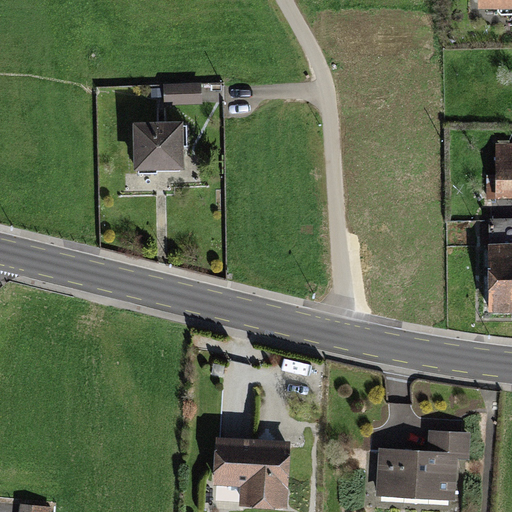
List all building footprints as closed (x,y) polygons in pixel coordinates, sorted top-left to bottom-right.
[(511,0),(475,0),(476,10),(511,11),(511,0)] [(185,85),(159,86),(159,102),(186,101),(185,85)] [(177,126),(133,126),(133,173),(177,173),(177,126)] [(511,150),(494,150),(493,194),(511,194),(511,150)] [(511,219),(483,220),(484,312),(511,311),(511,219)] [(375,454),(374,499),(451,500),(451,459),(467,459),(467,434),(428,434),(427,454),(375,454)] [(283,511),(287,446),(212,441),(209,487),(242,489),(241,511),(283,511)]
